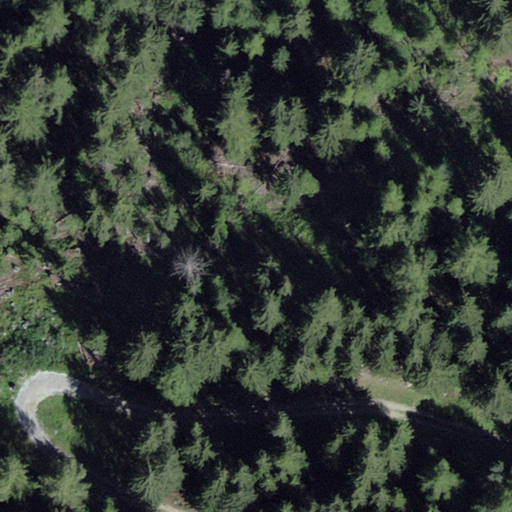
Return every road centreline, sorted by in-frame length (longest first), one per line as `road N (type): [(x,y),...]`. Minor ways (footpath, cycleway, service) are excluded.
road 1 (track): [(511,447),(347,407),(239,417),(27,365),(0,383)]
road 2 (track): [(0,408),(16,431),(159,511)]
